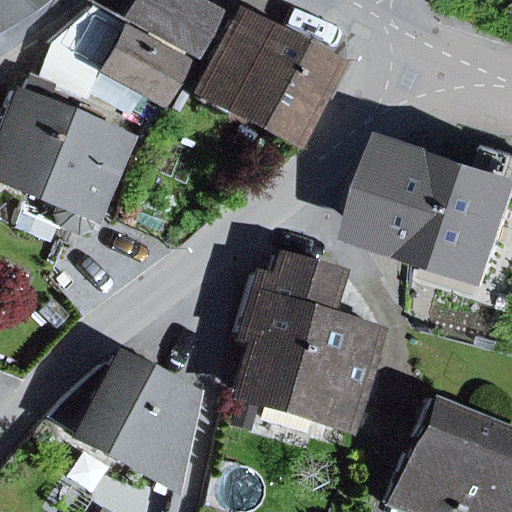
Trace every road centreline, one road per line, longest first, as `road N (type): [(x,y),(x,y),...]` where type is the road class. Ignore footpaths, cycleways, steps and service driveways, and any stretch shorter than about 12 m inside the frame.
road 1 (residential): [(236,227),(100,331),(0,429)]
road 2 (residential): [(185,511),(236,227)]
road 3 (residential): [(388,22),(362,119),(236,227)]
road 4 (residential): [(511,78),(388,22)]
